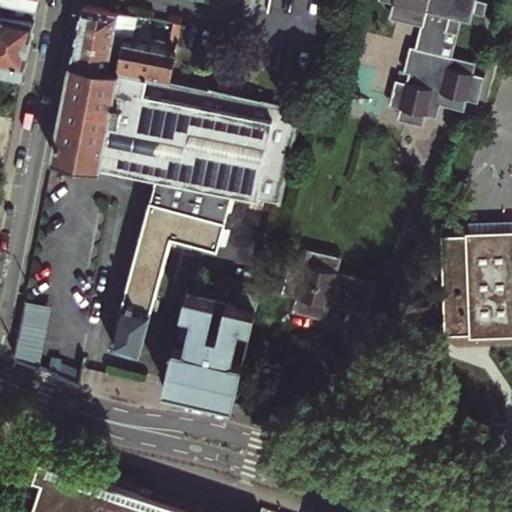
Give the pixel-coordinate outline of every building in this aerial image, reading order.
[(0,0),(0,74),(23,79),(30,43),(37,5),(11,0),(0,0)] [(385,16),(416,24),(403,80),(393,77),(386,104),(396,106),(393,116),(419,123),(422,112),(433,115),(436,100),(459,106),(461,96),(470,98),(479,72),(468,70),(471,59),(447,52),(457,17),(465,20),(468,10),(479,12),(481,0),(385,0),(389,1),(385,16)] [(119,35),(134,38),(138,16),(83,6),(77,34),(71,62),(172,82),(175,62),(177,51),(133,42),(118,40),(119,35)] [(172,82),(71,62),(62,108),(52,157),(159,178),(235,193),(279,201),(301,108),(232,94),(172,82)] [(235,193),(159,178),(125,300),(124,299),(112,342),(124,346),(141,350),(153,308),(152,308),(175,233),(221,246),(235,193)] [(346,180),(338,212),(354,216),(349,234),(376,241),(390,192),(346,180)] [(511,239),(502,240),(502,226),(431,227),(434,327),(511,325),(511,239)] [(341,256),(307,247),(303,262),(288,259),(280,292),(295,295),(292,309),(312,314),(326,318),(329,303),(368,312),(375,280),(338,271),(341,256)] [(192,276),(188,291),(194,293),(198,278),(192,276)] [(175,343),(164,387),(197,394),(231,402),(241,359),(231,357),(239,322),(250,325),(258,291),(242,288),(238,303),(194,293),(188,291),(184,309),(194,312),(187,346),(175,343)] [(38,368),(50,307),(24,301),(14,353),(16,359),(38,368)] [(58,361),(53,373),(57,375),(59,376),(63,364),(58,361)] [(213,511),(41,454),(35,473),(43,476),(31,511),(213,511)]
